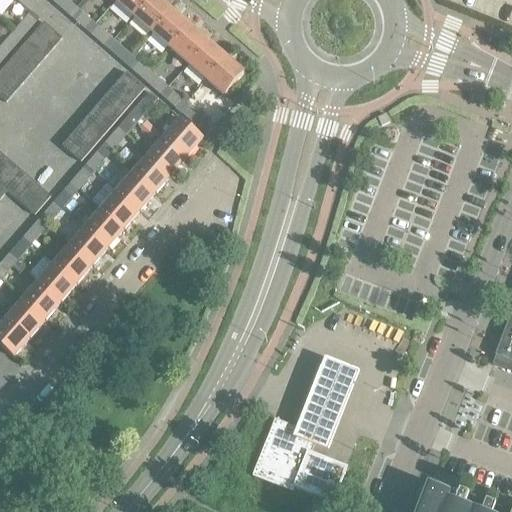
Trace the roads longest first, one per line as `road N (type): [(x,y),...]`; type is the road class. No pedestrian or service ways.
road 1 (secondary): [(124,511),(206,407),(244,343),(270,281),(327,77)]
road 2 (residential): [(0,432),(223,175)]
road 3 (residential): [(448,371),(511,201)]
road 4 (residential): [(395,35),(511,80)]
